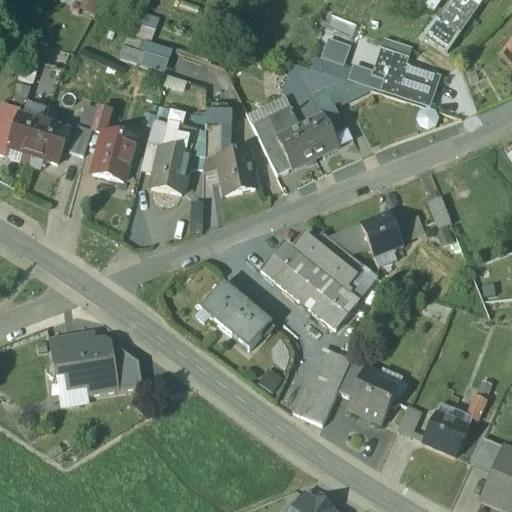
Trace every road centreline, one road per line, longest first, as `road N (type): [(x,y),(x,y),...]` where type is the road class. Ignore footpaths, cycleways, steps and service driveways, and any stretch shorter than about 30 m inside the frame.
road 1 (residential): [(511,120),(94,295)]
road 2 (residential): [(413,511),(271,429),(94,295)]
